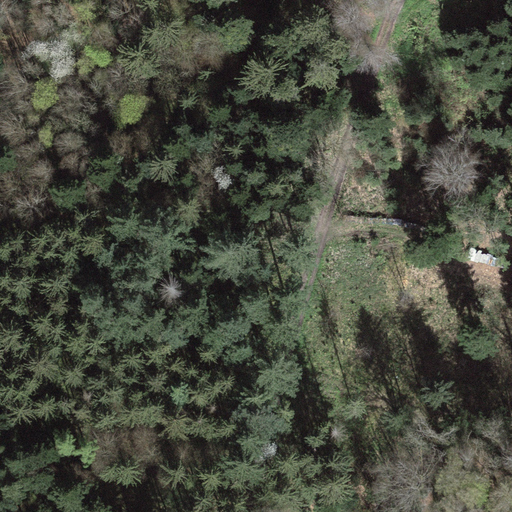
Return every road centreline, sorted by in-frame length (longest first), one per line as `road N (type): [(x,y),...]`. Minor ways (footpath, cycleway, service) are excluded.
road 1 (track): [(233,511),(385,0)]
road 2 (track): [(309,242),(511,291)]
